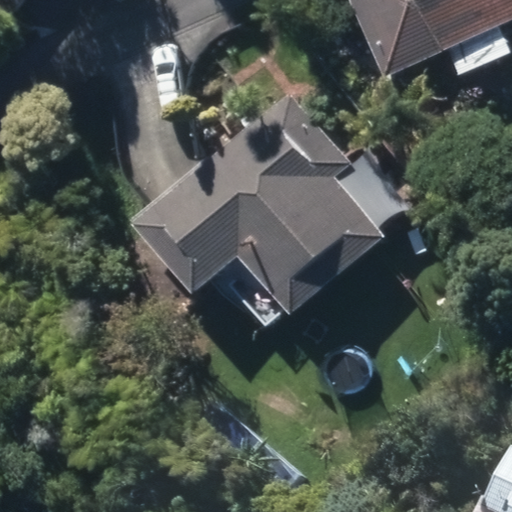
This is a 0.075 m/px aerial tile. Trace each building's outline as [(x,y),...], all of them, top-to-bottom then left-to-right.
[(0,0),(0,17),(14,26),(29,0),(0,0)] [(511,0),(348,0),(388,87),(511,30),(511,0)] [(248,265),(298,323),(389,245),(338,188),(355,172),(296,103),(217,171),(213,165),(149,220),(153,225),(141,235),(202,304),(248,265)] [(511,511),(511,482),(496,511),(511,511)] [(0,511),(12,511),(0,500),(0,511)]
